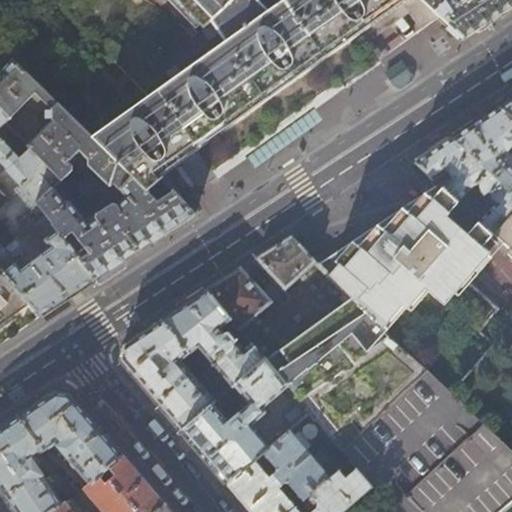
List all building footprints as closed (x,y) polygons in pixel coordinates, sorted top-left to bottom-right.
[(49,0),(145,99),(88,139),(143,194),(164,178),(182,200),(184,197),(168,174),(171,171),(179,165),(197,189),(202,186),(251,150),(297,118),(340,87),(371,64),(379,59),(360,36),(402,8),(421,29),(429,23),(439,16),(422,0),(285,0),(275,7),(270,0),(49,0)] [(495,18),(511,5),(511,0),(422,0),(439,16),(463,38),(495,18)] [(182,200),(164,178),(143,194),(88,139),(10,63),(0,71),(0,109),(8,119),(32,96),(50,114),(50,123),(25,148),(27,152),(41,167),(56,183),(59,183),(69,174),(69,167),(65,163),(76,153),(85,162),(86,168),(104,187),(111,187),(123,200),(114,206),(113,205),(108,205),(94,214),(93,220),(84,227),(67,205),(63,204),(61,206),(50,190),(33,207),(48,227),(50,229),(90,282),(123,260),(169,230),(193,214),(182,200)] [(511,97),(497,107),(511,119),(511,97)] [(511,119),(497,107),(477,120),(451,138),(510,190),(511,187),(511,119)] [(41,167),(27,152),(15,161),(0,144),(0,128),(2,127),(2,125),(8,119),(0,109),(0,174),(2,173),(18,191),(41,167)] [(511,216),(511,191),(510,190),(451,138),(446,142),(426,155),(415,163),(435,180),(449,171),(455,177),(441,186),(458,201),(471,189),(481,179),(483,188),(486,193),(496,203),(492,207),(480,221),(495,235),(511,216)] [(50,229),(48,227),(33,207),(50,190),(56,183),(41,167),(18,191),(31,206),(15,219),(28,236),(34,232),(48,249),(16,273),(0,253),(0,274),(34,309),(40,313),(64,298),(90,282),(50,229)] [(435,180),(441,186),(455,177),(449,171),(435,180)] [(483,188),(481,179),(471,189),(492,207),(496,203),(486,193),(483,188)] [(458,201),(441,186),(426,197),(420,201),(381,227),(346,251),(320,269),(385,333),(451,394),(495,347),(481,333),(500,313),(473,287),(472,284),(462,274),(481,252),(495,235),(480,221),(458,201)] [(511,216),(495,235),(511,250),(511,216)] [(257,259),(289,297),(275,310),(240,269),(235,272),(219,282),(206,291),(229,319),(235,326),(250,343),(264,359),(286,384),(301,402),(308,411),(355,466),(372,485),(395,511),(499,511),(511,501),(511,451),(451,394),(385,333),(320,269),(290,238),(285,241),(263,255),(257,259)] [(0,333),(34,309),(0,274),(0,333)] [(250,343),(243,350),(228,333),(221,333),(217,329),(229,319),(206,291),(187,303),(160,320),(187,353),(196,346),(204,355),(231,387),(235,384),(264,359),(250,343)] [(221,333),(228,333),(235,326),(229,319),(217,329),(221,333)] [(218,390),(209,397),(178,361),(187,353),(160,320),(144,331),(123,345),(121,361),(151,396),(181,430),(212,403),(222,394),(218,390)] [(218,390),(222,394),(231,387),(204,355),(196,363),(218,390)] [(235,384),(250,401),(228,421),(212,403),(181,430),(205,458),(226,483),(255,459),(263,451),(269,446),(250,423),(266,409),(262,405),(286,384),(264,359),(235,384)] [(90,484),(123,455),(96,424),(69,393),(54,391),(35,403),(16,416),(43,450),(54,443),(90,484)] [(308,411),(301,402),(287,415),(294,423),(308,411)] [(32,458),(43,450),(16,416),(0,426),(0,490),(1,491),(14,511),(50,511),(64,504),(32,458)] [(250,511),(288,511),(295,506),(280,488),(280,486),(287,480),(303,499),(312,492),(330,476),(290,428),(269,446),(263,451),(277,468),(269,475),(255,459),(226,483),(247,508),(250,511)] [(156,511),(165,505),(144,479),(123,455),(90,484),(85,489),(104,511),(156,511)] [(345,474),(338,469),(330,476),(312,492),(317,499),(316,507),(310,511),(300,511),(295,506),(288,511),(340,511),(372,485),(355,466),(345,474)]
